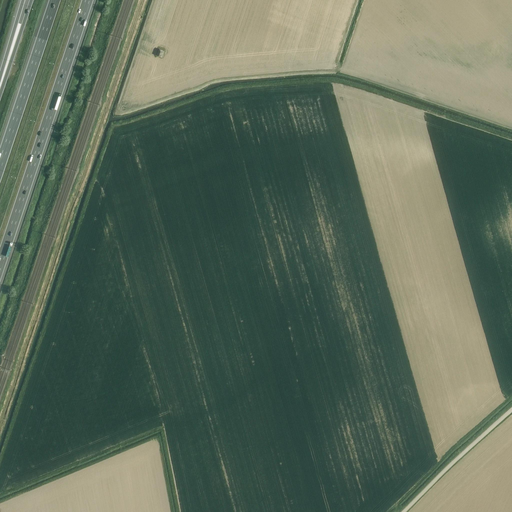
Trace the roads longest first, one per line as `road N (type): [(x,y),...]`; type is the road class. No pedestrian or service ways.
road 1 (track): [(0,423),(142,0)]
road 2 (motorway): [(0,264),(87,0)]
road 3 (motorway): [(54,0),(0,164)]
